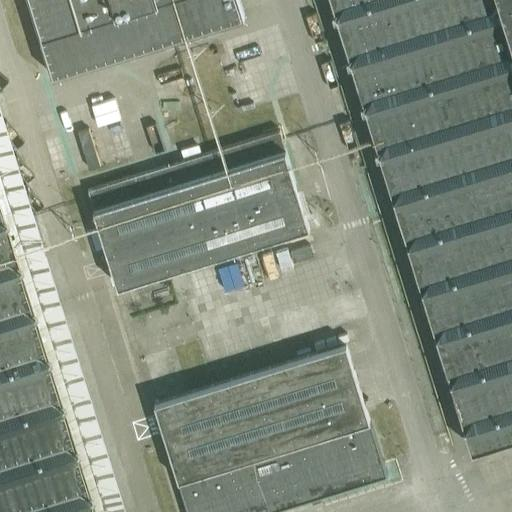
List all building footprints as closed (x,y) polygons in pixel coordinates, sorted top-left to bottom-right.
[(29,0),(53,74),(244,15),(239,0),(29,0)] [(511,0),(333,0),(472,446),(511,433),(511,0)] [(24,141),(0,46),(0,120),(6,145),(24,141)] [(280,128),(89,188),(118,284),(310,224),(280,128)] [(0,511),(95,511),(0,205),(0,511)] [(264,245),(242,254),(249,272),(272,263),(264,245)] [(231,260),(205,266),(209,287),(235,281),(231,260)] [(241,323),(231,326),(236,348),(247,345),(241,323)] [(346,341),(154,402),(188,511),(263,511),(387,473),(346,341)] [(85,389),(101,388),(99,369),(83,370),(85,389)]
